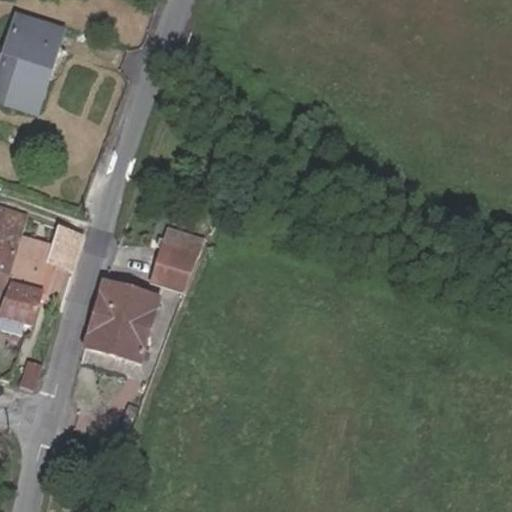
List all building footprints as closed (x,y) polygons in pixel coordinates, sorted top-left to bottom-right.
[(0,71),(0,103),(34,115),(61,34),(17,19),(0,71)] [(0,233),(20,241),(27,219),(0,209),(0,233)] [(170,228),(149,284),(185,298),(206,242),(170,228)] [(82,238),(78,236),(58,230),(51,251),(20,241),(5,287),(36,298),(42,300),(46,289),(51,270),(53,264),(72,271),(82,238)] [(0,302),(5,287),(20,241),(0,233),(0,302)] [(71,276),(72,271),(53,264),(51,270),(71,276)] [(104,286),(84,350),(139,367),(154,314),(163,316),(165,308),(157,306),(158,302),(104,286)] [(0,302),(0,320),(25,329),(32,332),(42,301),(42,300),(36,298),(5,287),(0,302)] [(35,393),(42,368),(28,363),(20,388),(35,393)]
